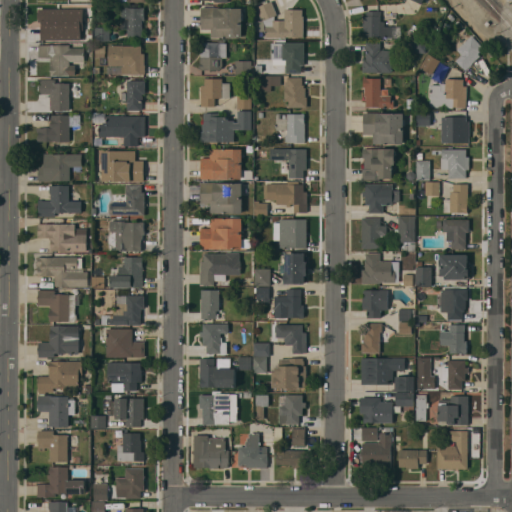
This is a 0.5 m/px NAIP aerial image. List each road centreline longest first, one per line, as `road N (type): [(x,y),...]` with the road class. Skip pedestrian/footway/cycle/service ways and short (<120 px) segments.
road 1 (residential): [(11,0),(9,511)]
road 2 (residential): [(174,0),(172,511)]
road 3 (residential): [(331,0),(339,46),(337,497)]
road 4 (residential): [(511,499),(173,499)]
